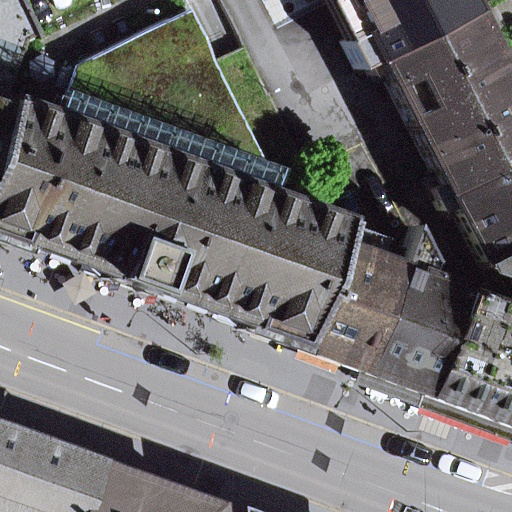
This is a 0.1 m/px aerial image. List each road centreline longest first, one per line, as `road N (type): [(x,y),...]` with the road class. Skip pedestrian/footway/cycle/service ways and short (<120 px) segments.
road 1 (unknown): [(0,194),(511,385)]
road 2 (primary): [(0,342),(471,511)]
